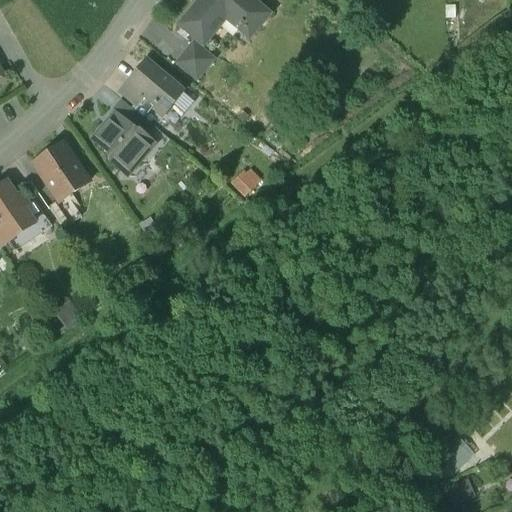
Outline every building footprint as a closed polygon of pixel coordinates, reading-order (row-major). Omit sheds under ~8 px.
[(269,15),(250,0),(200,0),(179,26),(203,47),(229,16),(240,26),(235,31),(237,33),(239,31),(248,40),(269,15)] [(194,44),(176,65),(197,82),(214,62),(194,44)] [(149,66),(140,77),(137,75),(129,84),(129,85),(145,98),(156,107),(157,113),(161,116),(166,116),(170,111),(171,106),(181,93),(149,66)] [(136,109),(145,98),(129,85),(120,95),(136,109)] [(139,133),(140,134),(148,125),(121,102),(111,114),(113,116),(114,115),(138,135),(139,133)] [(138,135),(114,115),(113,116),(109,121),(109,125),(104,131),(100,131),(95,137),(96,145),(109,156),(110,164),(123,175),(131,174),(139,164),(139,157),(151,143),(140,134),(139,133),(138,135)] [(89,184),(63,145),(33,166),(58,202),(59,204),(67,199),(89,184)] [(6,184),(0,188),(0,229),(4,235),(8,243),(34,225),(24,210),(28,207),(20,195),(16,198),(6,184)] [(67,199),(59,204),(58,202),(48,209),(63,231),(81,219),(67,199)] [(450,473),(476,458),(462,436),(437,451),(450,473)] [(467,480),(453,487),(460,502),(474,495),(467,480)]
